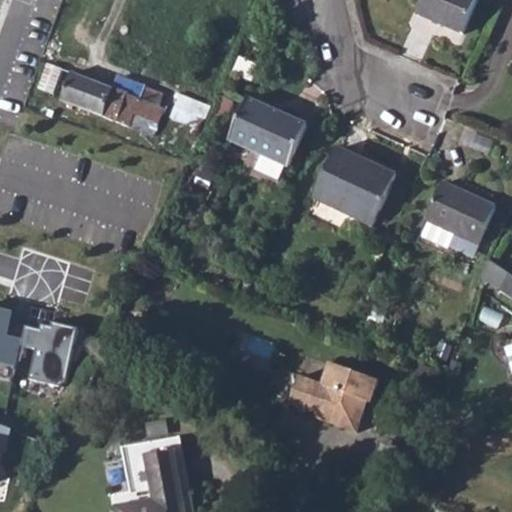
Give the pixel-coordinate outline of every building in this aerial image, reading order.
[(427,0),(421,14),(466,34),(480,0),(427,0)] [(47,64),(38,87),(53,93),(62,70),(47,64)] [(72,73),(62,101),(130,126),(135,114),(158,124),(164,108),(141,99),(145,88),(119,78),(114,89),(72,73)] [(174,116),(196,122),(203,99),(181,93),(174,116)] [(251,100),(232,141),(292,170),(311,127),(251,100)] [(339,150),(319,194),(378,221),(400,171),(377,161),(374,166),(339,150)] [(444,183),(427,220),(430,221),(423,237),(450,249),(458,234),(482,245),(499,208),(444,183)] [(511,275),(503,289),(511,294),(511,275)] [(0,362),(19,367),(29,328),(4,322),(6,313),(0,311),(0,362)] [(54,334),(29,328),(19,367),(70,379),(82,330),(56,324),(54,334)] [(380,382),(331,364),(323,386),(326,388),(315,418),(357,434),(369,403),(372,405),(380,382)] [(283,367),(276,398),(291,402),(299,371),(283,367)] [(0,457),(2,451),(10,453),(16,431),(0,425),(0,457)] [(135,506),(120,510),(120,511),(189,511),(178,440),(126,450),(135,506)]
